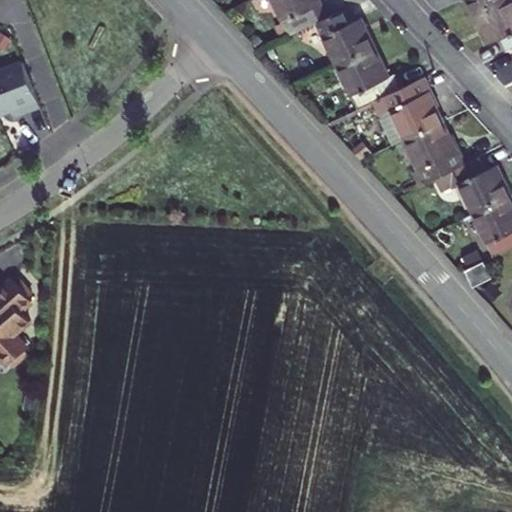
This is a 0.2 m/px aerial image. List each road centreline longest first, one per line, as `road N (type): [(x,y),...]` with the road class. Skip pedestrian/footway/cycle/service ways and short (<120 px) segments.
road 1 (tertiary): [(214,39),(511,367)]
road 2 (residential): [(0,215),(123,126),(214,39)]
road 3 (residential): [(396,0),(511,125)]
